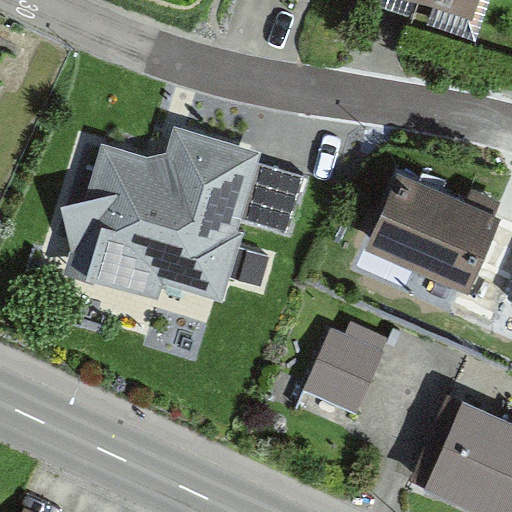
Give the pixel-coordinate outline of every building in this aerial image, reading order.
[(494,0),(422,0),(486,23),(494,0)] [(170,166),(108,149),(77,263),(227,303),(267,155),(180,131),(170,166)] [(511,216),(410,177),(384,244),(487,284),(511,218),(511,216)] [(390,353),(328,329),(304,391),(366,415),(390,353)] [(511,511),(511,425),(465,404),(430,481),(500,511),(511,511)]
